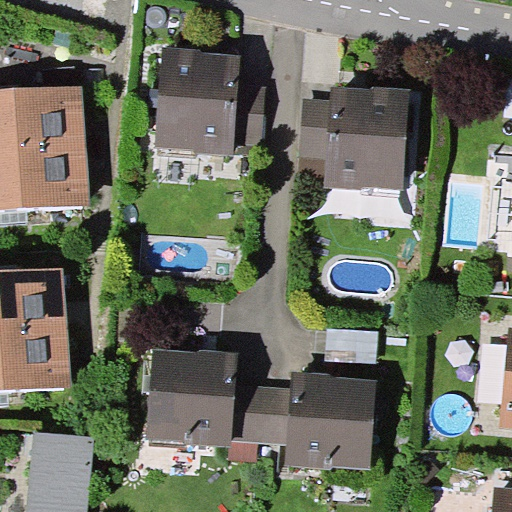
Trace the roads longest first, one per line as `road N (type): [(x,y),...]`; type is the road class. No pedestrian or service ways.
road 1 (unknown): [(282,0),(260,355)]
road 2 (unknown): [(115,0),(90,342)]
road 3 (residential): [(346,11),(511,39)]
